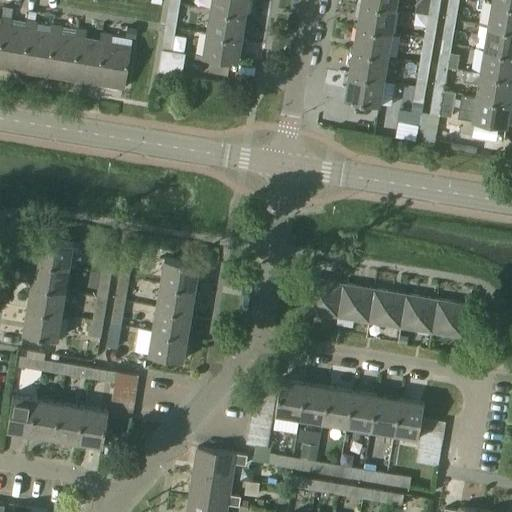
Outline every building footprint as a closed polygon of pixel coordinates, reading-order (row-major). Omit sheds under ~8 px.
[(211,0),(210,8),(244,13),(246,0),(211,0)] [(429,0),(428,13),(437,15),(440,0),(429,0)] [(458,0),(448,0),(445,17),(455,19),(458,0)] [(179,2),(169,1),(165,24),(175,26),(179,2)] [(488,24),(511,28),(511,4),(492,1),(488,24)] [(396,8),(360,2),(356,26),(392,32),(396,8)] [(206,31),(240,37),(244,13),(210,8),(206,31)] [(424,37),(433,39),(437,15),(428,13),(424,37)] [(4,27),(0,50),(0,66),(22,70),(29,32),(25,31),(10,28),(11,19),(6,18),(3,17),(1,27),(4,27)] [(455,19),(445,17),(442,40),(451,42),(455,19)] [(29,32),(22,70),(47,74),(54,35),(50,35),(34,32),(36,23),(30,22),(27,21),(25,31),(29,32)] [(185,53),(171,51),(175,26),(165,24),(157,71),(182,75),(185,53)] [(484,48),(511,52),(511,28),(488,24),(484,48)] [(54,35),(47,74),(72,79),(79,40),(76,39),(59,37),(61,27),(55,26),(52,26),(50,35),(54,35)] [(392,32),(356,26),(352,49),(388,55),(392,32)] [(79,40),(72,79),(97,83),(103,44),(100,43),(85,41),(86,31),(80,30),(78,30),(76,39),(79,40)] [(240,37),(206,31),(202,55),(236,61),(240,37)] [(103,44),(97,83),(122,87),(129,49),(109,45),(111,35),(105,34),(102,34),(100,43),(103,44)] [(420,61),(430,62),(433,39),(424,37),(420,61)] [(451,42),(442,40),(438,63),(448,65),(451,42)] [(480,71),(511,76),(511,52),(484,48),(480,71)] [(388,55),(352,49),(348,73),(384,79),(388,55)] [(416,84),(426,86),(430,62),(420,61),(416,84)] [(448,65),(438,63),(434,87),(444,89),(448,65)] [(463,81),(478,83),(476,95),(510,101),(511,90),(511,76),(480,71),(480,72),(465,70),(463,81)] [(348,73),(344,97),(391,105),(395,81),(384,79),(348,73)] [(413,101),(423,103),(426,86),(416,84),(413,101)] [(429,113),(439,115),(452,117),(456,91),(444,89),(434,87),(429,113)] [(506,125),(510,101),(476,95),(462,92),(458,116),(472,119),(506,125)] [(418,137),(419,129),(422,115),(422,114),(399,110),(397,122),(395,133),(418,137)] [(422,115),(419,129),(418,137),(418,138),(435,141),(436,131),(439,118),(439,115),(429,113),(422,112),(422,114),(422,115)] [(35,262),(70,268),(74,243),(39,238),(35,262)] [(115,251),(104,249),(100,271),(111,273),(115,251)] [(161,282),(196,288),(200,264),(165,258),(161,282)] [(118,275),(129,277),(131,261),(121,259),(118,275)] [(70,268),(35,262),(31,285),(67,291),(70,268)] [(97,293),(108,294),(111,273),(100,271),(97,293)] [(129,277),(118,275),(114,299),(125,301),(129,277)] [(338,316),(343,283),(311,278),(305,311),(338,316)] [(158,306),(192,312),(196,288),(161,282),(158,306)] [(369,321),(374,289),(343,283),(338,316),(369,321)] [(67,291),(31,285),(28,308),(63,314),(67,291)] [(400,327),(406,294),(374,289),(369,321),(400,327)] [(93,313),(104,315),(108,294),(97,293),(93,313)] [(431,332),(437,299),(406,294),(400,327),(431,332)] [(125,301),(114,299),(110,322),(121,324),(125,301)] [(437,299),(431,332),(464,338),(469,305),(437,299)] [(154,329),(189,335),(192,312),(158,306),(154,329)] [(63,314),(28,308),(24,332),(59,338),(63,314)] [(89,335),(100,337),(104,315),(93,313),(89,335)] [(106,346),(117,348),(121,324),(110,322),(106,346)] [(142,327),(138,351),(150,353),(185,359),(189,335),(154,329),(142,327)] [(40,370),(42,359),(20,355),(18,366),(40,370)] [(42,359),(40,370),(61,373),(63,362),(42,359)] [(63,362),(61,373),(83,377),(84,365),(63,362)] [(105,380),(107,369),(84,365),(83,377),(105,380)] [(114,383),(136,387),(138,375),(116,372),(114,383)] [(299,418),(305,382),(281,378),(275,414),(299,418)] [(322,422),(328,386),(305,382),(299,418),(322,422)] [(114,385),(113,394),(135,398),(136,387),(114,383),(114,385)] [(346,426),(352,390),(328,386),(322,422),(346,426)] [(277,392),(255,388),(253,400),(275,403),(277,392)] [(369,429),(375,394),(352,390),(346,426),(369,429)] [(32,433),(38,398),(13,394),(8,430),(32,433)] [(113,394),(111,405),(133,409),(135,398),(113,394)] [(393,433),(399,397),(375,394),(369,429),(393,433)] [(399,397),(393,433),(417,437),(423,401),(399,397)] [(38,398),(32,433),(55,437),(61,401),(38,398)] [(275,403),(253,400),(251,411),(273,414),(275,403)] [(61,401),(55,437),(79,441),(85,405),(61,401)] [(85,405),(79,441),(103,445),(109,409),(85,405)] [(111,405),(109,416),(131,420),(133,409),(111,405)] [(273,414),(251,411),(249,422),(272,425),(273,414)] [(445,421),(423,418),(421,429),(444,432),(445,421)] [(272,425),(249,422),(248,433),(270,436),(272,425)] [(442,444),(444,432),(421,429),(419,440),(442,444)] [(270,436),(248,433),(246,444),(268,448),(270,436)] [(442,444),(419,440),(418,451),(440,455),(442,444)] [(192,478),(231,484),(234,463),(245,465),(246,456),(197,448),(192,478)] [(440,455),(418,451),(416,462),(438,466),(440,455)] [(276,454),(274,465),(291,467),(293,456),(276,454)] [(293,456),(291,467),(314,471),(316,460),(293,456)] [(316,460),(314,471),(338,475),(340,464),(316,460)] [(340,464),(338,475),(361,479),(363,468),(340,464)] [(363,468),(361,479),(385,483),(387,472),(363,468)] [(409,487),(411,476),(387,472),(385,483),(409,487)] [(315,490),(317,479),(293,475),(291,486),(315,490)] [(192,478),(188,507),(218,511),(226,511),(227,504),(238,506),(240,499),(240,497),(229,495),(231,484),(192,478)] [(317,479),(315,490),(339,494),(341,483),(317,479)] [(341,483),(339,494),(363,498),(364,487),(341,483)] [(364,487),(363,498),(386,502),(388,491),(364,487)] [(388,491),(386,502),(402,505),(404,494),(388,491)]
